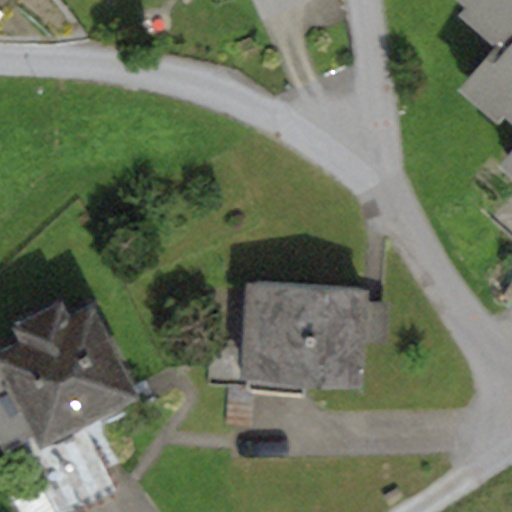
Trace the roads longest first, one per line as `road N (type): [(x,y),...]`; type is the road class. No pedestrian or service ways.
road 1 (residential): [(0,61),(99,62),(183,80),(391,188)]
road 2 (residential): [(511,380),(419,250),(391,188)]
road 3 (residential): [(391,188),(362,0)]
